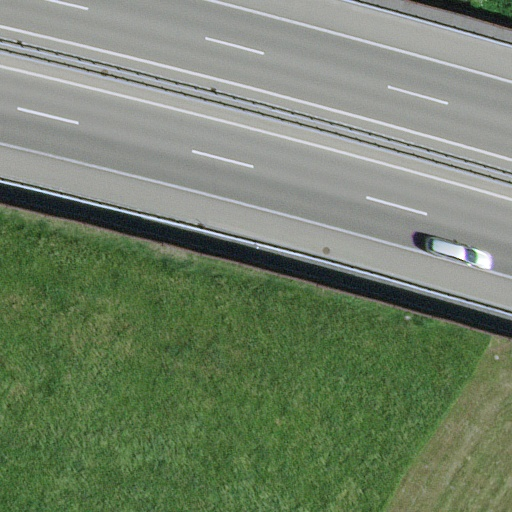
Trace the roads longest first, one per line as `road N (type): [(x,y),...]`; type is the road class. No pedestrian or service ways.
road 1 (motorway): [(0,107),(511,241)]
road 2 (motorway): [(511,125),(19,0)]
